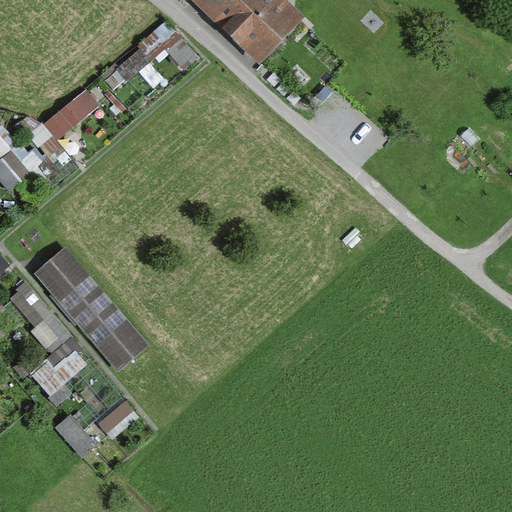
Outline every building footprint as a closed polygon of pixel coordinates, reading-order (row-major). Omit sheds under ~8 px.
[(192,0),(255,61),(299,15),(283,0),(192,0)] [(126,78),(184,36),(172,19),(114,60),(126,78)] [(92,87),(30,125),(40,143),(103,105),(92,87)] [(0,112),(0,155),(19,145),(0,112)] [(0,174),(11,189),(36,169),(16,143),(0,155),(0,174)] [(32,273),(114,370),(149,340),(66,244),(32,273)] [(33,279),(12,293),(57,359),(78,344),(33,279)] [(68,380),(91,358),(78,344),(57,364),(49,355),(31,372),(60,402),(76,387),(68,380)] [(106,427),(137,409),(130,396),(98,414),(106,427)] [(71,410),(57,424),(85,452),(99,439),(71,410)]
